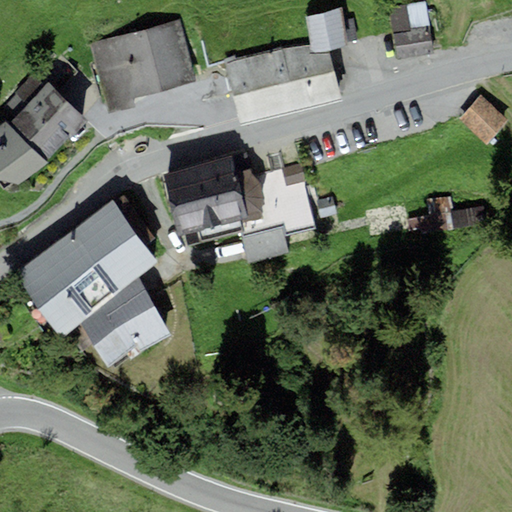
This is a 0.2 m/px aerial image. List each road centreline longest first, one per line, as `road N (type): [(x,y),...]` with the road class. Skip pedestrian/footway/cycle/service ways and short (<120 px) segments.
road 1 (residential): [(0,262),(124,165),(511,56)]
road 2 (tertiary): [(0,414),(41,418),(163,479),(262,511)]
